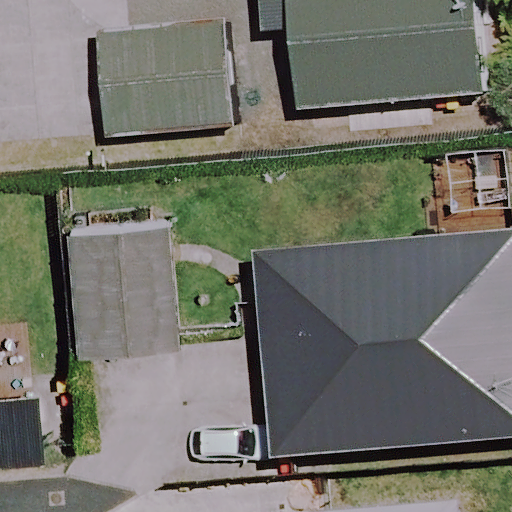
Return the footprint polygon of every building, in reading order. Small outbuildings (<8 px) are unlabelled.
[(493,97),(484,0),(306,0),(315,111),(493,97)] [(253,127),(245,34),(115,45),(122,138),(253,127)] [(183,349),(174,208),(76,214),(85,355),(183,349)] [(511,442),(511,238),(276,259),(294,462),(511,442)] [(0,391),(0,463),(59,458),(53,388),(0,391)] [(322,511),(472,511),(473,503),(323,497),(322,511)]
